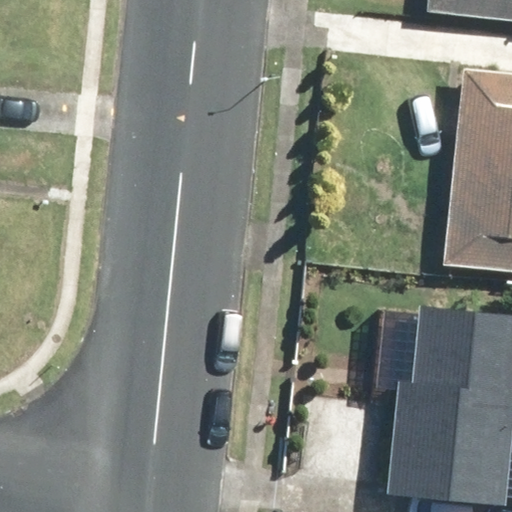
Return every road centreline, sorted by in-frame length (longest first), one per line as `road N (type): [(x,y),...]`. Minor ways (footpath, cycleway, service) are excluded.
road 1 (residential): [(198,0),(148,481)]
road 2 (residential): [(0,469),(148,481)]
